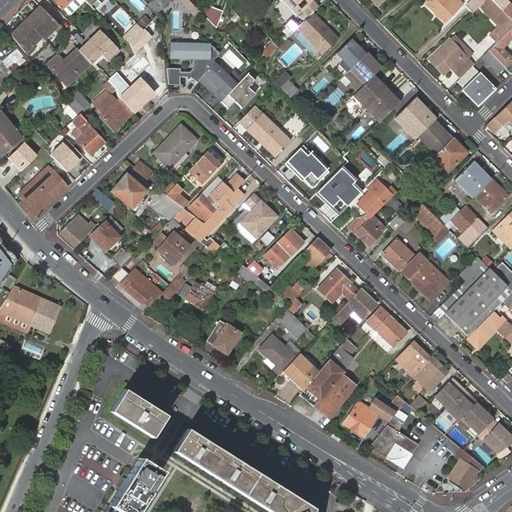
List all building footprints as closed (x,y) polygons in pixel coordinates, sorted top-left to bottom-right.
[(82,0),(85,2),(93,11),(104,0),(82,0)] [(152,0),(147,5),(157,14),(172,0),(152,0)] [(202,12),(189,0),(178,0),(195,18),(201,13),(202,12)] [(310,0),(280,0),(295,15),(300,9),(307,17),(311,13),(317,7),(310,0)] [(455,0),(426,0),(424,3),(443,23),(460,5),(455,0)] [(470,0),(465,6),(472,12),(477,7),(484,0),(470,0)] [(511,25),(511,21),(492,1),(490,0),(484,0),(480,5),(485,10),(483,13),(497,27),(488,36),(494,43),(511,25)] [(511,5),(508,1),(500,9),(511,21),(511,19),(511,5)] [(202,12),(201,13),(213,25),(218,13),(210,4),(202,12)] [(39,5),(24,20),(41,37),(43,39),(58,24),(39,5)] [(485,10),(480,5),(477,7),(483,13),(485,10)] [(336,39),(311,13),(307,17),(296,27),(296,28),(321,53),(336,39)] [(143,18),(137,24),(141,29),(148,22),(143,18)] [(296,27),(289,19),(283,25),(290,33),(296,28),(296,27)] [(24,20),(9,34),(27,55),(34,48),(32,46),(41,37),(24,20)] [(511,25),(494,43),(487,50),(503,67),(511,59),(501,49),(511,38),(511,25)] [(290,33),(289,34),(314,59),(321,53),(296,28),(290,33)] [(99,29),(78,49),(90,62),(100,53),(107,60),(118,50),(99,29)] [(128,41),(128,42),(137,59),(151,52),(141,29),(132,37),(128,41)] [(345,72),(364,54),(349,39),(335,54),(342,61),(338,65),(345,72)] [(266,56),(277,46),(272,40),(261,51),(266,56)] [(453,72),(465,59),(447,41),(427,60),(441,75),(448,68),(453,72)] [(43,66),(53,50),(43,43),(33,59),(43,66)] [(211,43),(171,43),(171,59),(193,60),(211,60),(211,46),(211,43)] [(17,46),(1,60),(13,74),(28,60),(17,46)] [(211,60),(193,60),(193,68),(191,72),(180,72),(180,69),(167,68),(169,84),(179,84),(180,77),(190,77),(198,82),(199,80),(215,62),(220,52),(211,46),(211,60)] [(56,54),(47,62),(66,84),(90,62),(78,49),(76,48),(62,61),(56,54)] [(503,67),(487,50),(480,57),(497,73),(503,67)] [(373,74),(380,67),(365,52),(364,54),(343,75),(349,81),(349,85),(355,91),(373,74)] [(459,78),(471,65),(465,59),(453,72),(459,78)] [(28,60),(13,74),(15,77),(31,63),(28,60)] [(215,62),(199,80),(221,100),(224,96),(239,80),(242,77),(234,70),(229,75),(215,62)] [(99,67),(94,72),(105,82),(107,81),(110,78),(99,67)] [(254,78),(247,72),(242,77),(239,80),(224,96),(221,100),(228,107),(234,100),(241,107),(254,92),(248,85),(254,78)] [(462,89),(478,105),(493,89),(478,73),(462,89)] [(373,74),(351,95),(365,109),(386,88),(373,74)] [(113,75),(110,78),(107,81),(113,88),(119,82),(113,75)] [(296,90),(282,75),(274,83),(288,97),(296,90)] [(123,93),(118,98),(131,113),(146,99),(152,93),(140,80),(134,85),(133,84),(128,80),(119,89),(123,93)] [(107,81),(105,82),(102,85),(109,92),(113,88),(107,81)] [(323,103),(331,110),(344,95),(336,88),(323,103)] [(386,88),(365,109),(378,122),(399,101),(386,88)] [(77,90),(65,101),(77,114),(89,103),(77,90)] [(131,113),(118,98),(116,100),(110,95),(96,108),(101,113),(98,116),(112,131),(131,113)] [(511,98),(485,125),(492,132),(505,119),(511,126),(511,98)] [(262,114),(253,105),(238,121),(274,156),(289,141),(262,115),(262,114)] [(399,112),(395,108),(387,116),(391,120),(399,112)] [(423,119),(413,109),(396,125),(407,136),(423,119)] [(0,155),(22,135),(0,111),(0,155)] [(84,121),(77,114),(71,120),(77,127),(84,121)] [(433,120),(417,135),(435,154),(448,141),(438,131),(441,128),(433,120)] [(89,127),(84,121),(77,127),(71,134),(76,139),(89,127)] [(194,140),(179,123),(150,151),(166,168),(194,140)] [(305,141),(317,129),(311,123),(299,135),(305,141)] [(71,134),(64,126),(60,130),(66,137),(71,134)] [(104,142),(89,127),(76,139),(90,155),(104,142)] [(450,138),(441,128),(438,131),(448,141),(450,138)] [(435,154),(432,156),(446,170),(464,151),(450,138),(448,141),(435,154)] [(303,145),(285,163),(299,177),(301,175),(312,187),(328,171),(326,169),(328,167),(312,150),(310,152),(303,145)] [(209,147),(192,167),(205,179),(222,160),(209,147)] [(30,218),(33,218),(78,176),(59,155),(41,172),(46,177),(21,201),(18,203),(30,218)] [(139,161),(133,169),(146,179),(152,172),(139,161)] [(374,177),(383,168),(376,161),(361,175),(359,178),(366,186),(374,177)] [(473,196),(490,179),(472,161),(453,180),(469,197),(472,195),(473,196)] [(344,184),(336,176),(318,195),(331,208),(359,178),(361,175),(356,171),(344,184)] [(16,195),(21,201),(46,177),(41,172),(16,195)] [(145,191),(125,174),(111,191),(131,208),(145,191)] [(197,217),(194,219),(201,225),(216,210),(210,205),(215,200),(221,205),(226,199),(232,193),(234,190),(244,181),(237,174),(225,186),(221,183),(205,200),(200,196),(188,208),(197,217)] [(249,175),(237,189),(247,197),(259,184),(249,175)] [(387,191),(374,177),(366,186),(364,187),(368,190),(356,202),(367,213),(371,217),(372,216),(385,203),(392,196),(396,192),(391,187),(387,191)] [(22,178),(9,190),(14,194),(26,182),(22,178)] [(506,195),(490,179),(473,196),(489,212),(506,195)] [(170,180),(162,191),(174,200),(182,189),(170,180)] [(115,202),(96,187),(90,195),(109,209),(115,202)] [(194,219),(184,230),(203,247),(205,248),(211,253),(211,254),(219,246),(214,242),(211,245),(204,239),(233,208),(231,206),(240,196),(234,190),(232,193),(226,199),(221,205),(216,210),(201,225),(194,219)] [(165,195),(163,193),(158,200),(164,206),(160,211),(171,219),(171,218),(182,208),(165,195)] [(277,216),(253,193),(242,205),(245,209),(249,212),(239,223),(256,239),(277,216)] [(410,215),(392,196),(385,203),(397,214),(404,221),(410,215)] [(446,224),(463,207),(459,203),(442,219),(446,224)] [(484,229),(463,207),(446,224),(458,235),(456,237),(466,247),(484,229)] [(186,211),(182,208),(171,218),(176,222),(186,211)] [(252,243),(256,239),(239,223),(249,212),(245,209),(231,224),(252,243)] [(371,217),(367,213),(363,216),(367,221),(368,220),(371,217)] [(511,213),(499,226),(511,239),(511,213)] [(404,221),(397,214),(388,223),(395,229),(404,221)] [(348,227),(355,233),(367,221),(363,216),(359,216),(348,227)] [(385,229),(372,216),(371,217),(368,220),(367,221),(355,233),(368,247),(385,229)] [(58,233),(73,248),(94,226),(90,222),(87,224),(81,218),(78,221),(74,217),(58,233)] [(103,220),(89,234),(104,249),(118,235),(103,220)] [(444,225),(441,229),(446,233),(449,230),(444,225)] [(446,233),(441,229),(433,237),(438,241),(446,233)] [(301,241),(290,230),(270,251),(282,263),(301,241)] [(266,231),(259,239),(266,246),(273,238),(266,231)] [(188,246),(172,232),(157,249),(173,263),(188,246)] [(330,250),(316,237),(299,255),(313,268),(330,250)] [(401,270),(414,256),(397,239),(381,254),(399,271),(401,270)] [(121,248),(111,258),(119,267),(133,253),(129,248),(125,252),(121,248)] [(211,253),(205,248),(199,255),(205,260),(211,253)] [(0,285),(12,267),(0,251),(0,285)] [(443,277),(418,253),(414,256),(401,270),(408,276),(406,278),(425,296),(443,277)] [(313,268),(299,255),(268,288),(287,304),(293,298),(317,272),(313,268)] [(257,265),(253,261),(245,269),(251,273),(257,265)] [(489,270),(482,263),(438,308),(433,313),(439,319),(444,314),(468,337),(493,312),(494,310),(501,303),(510,294),(511,292),(491,272),(489,270)] [(511,274),(500,263),(491,272),(511,292),(511,291),(511,274)] [(241,265),(238,271),(252,284),(256,278),(251,273),(245,269),(241,265)] [(127,273),(119,267),(110,276),(117,283),(127,273)] [(144,277),(133,267),(127,273),(117,283),(125,289),(132,282),(138,287),(145,279),(143,277),(144,277)] [(349,299),(357,291),(349,284),(350,283),(336,269),(316,289),(331,303),(342,292),(349,299)] [(183,280),(178,275),(174,279),(168,286),(162,292),(154,300),(160,305),(183,280)] [(153,285),(144,277),(143,277),(145,279),(138,287),(132,282),(125,289),(140,302),(143,300),(148,295),(144,292),(150,284),(152,286),(153,285)] [(234,277),(228,286),(235,289),(240,281),(234,277)] [(178,294),(184,298),(201,310),(212,293),(206,288),(195,281),(190,278),(178,294)] [(209,283),(206,288),(212,293),(216,288),(209,283)] [(148,295),(143,300),(149,306),(154,300),(162,292),(153,285),(152,286),(150,284),(144,292),(148,295)] [(49,305),(13,288),(0,307),(0,320),(26,332),(29,323),(49,332),(60,308),(50,303),(49,305)] [(375,303),(360,288),(357,291),(349,299),(335,314),(332,317),(338,324),(351,310),(361,319),(375,303)] [(511,292),(503,302),(511,311),(511,292)] [(293,298),(287,304),(284,308),(290,314),(300,304),(293,298)] [(405,333),(379,307),(366,322),(389,345),(386,348),(389,350),(405,333)] [(284,308),(274,319),(294,337),(303,327),(290,314),(284,308)] [(511,347),(511,330),(505,324),(507,322),(501,316),(499,318),(493,312),(468,337),(465,340),(475,349),(494,329),(511,347)] [(239,332),(219,320),(205,341),(225,354),(239,332)] [(273,367),(279,373),(282,371),(295,356),(271,334),(258,348),(275,364),(273,367)] [(428,357),(412,342),(396,358),(413,374),(428,357)] [(338,347),(345,353),(348,349),(342,344),(338,347)] [(334,366),(345,353),(338,347),(327,360),(334,366)] [(318,372),(298,353),(295,356),(282,371),(303,390),(308,384),(317,373),(318,372)] [(430,356),(428,357),(413,374),(429,390),(446,371),(430,356)] [(303,390),(299,395),(328,418),(354,386),(331,367),(322,378),(317,373),(308,384),(303,390)] [(456,386),(449,379),(432,396),(445,409),(460,393),(454,388),(456,386)] [(123,390),(109,411),(151,437),(165,416),(150,406),(144,403),(123,390)] [(460,393),(445,409),(444,410),(456,422),(474,403),(467,396),(465,398),(460,393)] [(418,395),(408,406),(417,413),(427,402),(418,395)] [(394,408),(397,411),(404,402),(396,396),(391,403),(395,407),(394,408)] [(366,408),(355,401),(340,423),(361,436),(374,413),(385,420),(392,409),(385,404),(383,407),(371,399),(366,408)] [(456,422),(473,439),(473,438),(476,436),(490,421),(485,416),(486,414),(474,403),(456,422)] [(406,436),(398,431),(404,421),(393,415),(368,446),(385,457),(386,456),(390,458),(391,458),(392,458),(393,458),(394,458),(395,458),(396,458),(397,458),(398,458),(398,457),(399,457),(400,457),(401,457),(401,456),(402,456),(403,456),(404,455),(405,455),(408,451),(412,453),(418,443),(406,436)] [(496,426),(490,421),(476,436),(495,453),(510,443),(511,438),(498,425),(496,426)] [(186,429),(172,451),(269,511),(311,511),(312,508),(306,505),(277,486),(271,483),(242,464),(236,461),(207,442),(201,439),(186,429)] [(447,439),(443,444),(452,452),(456,447),(447,439)] [(498,458),(509,451),(506,446),(495,453),(498,458)] [(461,450),(459,448),(454,455),(458,459),(446,478),(465,489),(479,465),(469,457),(461,450)] [(133,511),(134,511),(137,507),(159,472),(138,459),(131,469),(125,479),(120,488),(108,506),(104,511),(133,511)]
